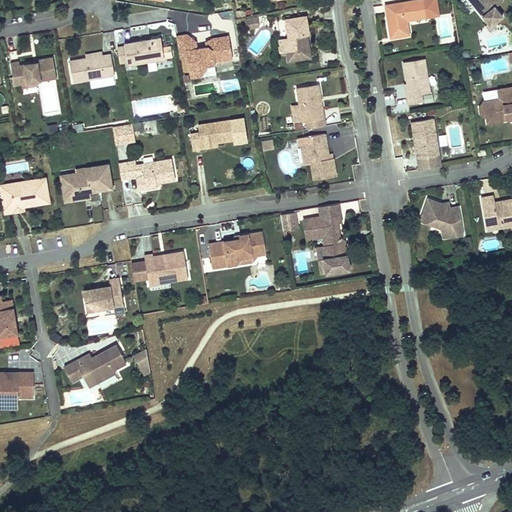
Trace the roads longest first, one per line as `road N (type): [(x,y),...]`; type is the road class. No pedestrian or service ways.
road 1 (residential): [(29,260),(78,252),(127,224),(370,191)]
road 2 (residential): [(370,191),(399,354),(451,497)]
road 3 (residential): [(472,489),(429,382),(392,188)]
road 4 (residential): [(338,0),(370,191)]
road 5 (residential): [(392,188),(361,0)]
road 6 (residential): [(392,188),(481,173),(511,159)]
